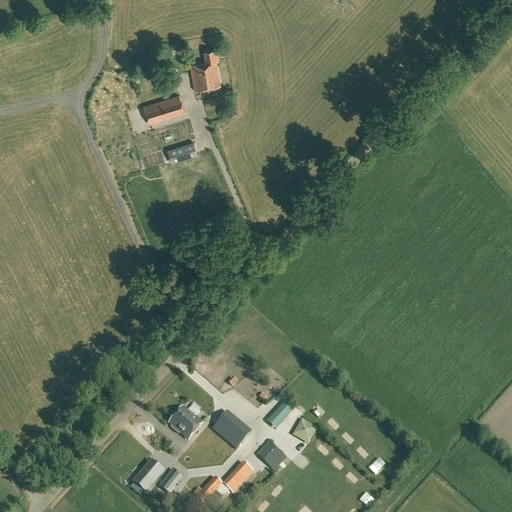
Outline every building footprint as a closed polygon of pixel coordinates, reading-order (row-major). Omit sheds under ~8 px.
[(216,61),(219,61),(217,50),(205,52),(207,62),(191,65),(195,90),(221,86),(216,61)] [(175,83),(173,76),(173,77),(166,78),(168,85),(175,83)] [(149,124),(185,113),(179,96),(144,107),(149,124)] [(121,109),(123,117),(138,112),(135,104),(121,109)] [(229,113),(229,111),(228,108),(225,107),(223,107),(221,107),(220,108),(219,109),(219,111),(219,112),(219,113),(219,114),(220,115),(221,116),(222,117),(224,117),(225,117),(226,117),(227,116),(228,115),(229,113)] [(142,137),(144,144),(158,140),(156,134),(142,137)] [(193,142),(167,150),(171,164),(197,156),(193,142)] [(183,421),(196,432),(203,424),(183,407),(173,418),(180,424),(183,421)] [(237,450),(251,433),(227,413),(213,429),(237,450)] [(180,424),(173,418),(169,423),(172,426),(171,427),(178,434),(180,433),(189,440),(196,432),(183,421),(180,424)] [(350,433),(347,436),(353,442),(357,439),(350,433)] [(271,467),(283,455),(270,443),(258,454),(271,467)] [(148,492),(163,472),(151,462),(135,482),(148,492)] [(170,493),(182,477),(173,469),(170,472),(160,486),(170,493)] [(203,504),(206,501),(222,484),(215,478),(197,498),(203,504)]
